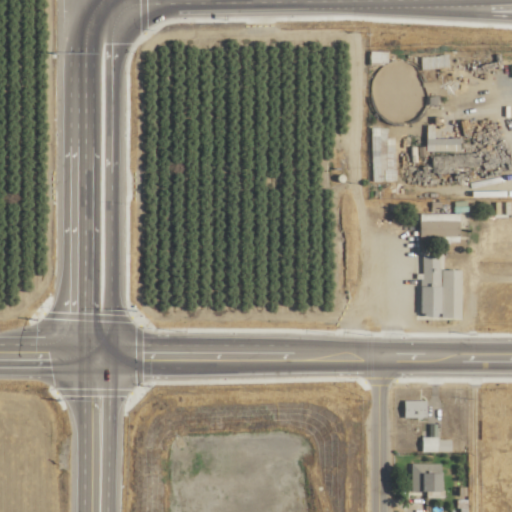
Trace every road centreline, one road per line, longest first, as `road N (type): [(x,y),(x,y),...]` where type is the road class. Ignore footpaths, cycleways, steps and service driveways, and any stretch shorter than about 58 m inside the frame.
road 1 (tertiary): [(95,0),(90,353)]
road 2 (tertiary): [(379,356),(90,353)]
road 3 (motorway): [(318,1),(511,16)]
road 4 (primary): [(136,0),(318,1)]
road 5 (tertiary): [(90,353),(89,511)]
road 6 (residential): [(379,356),(377,511)]
road 7 (tertiary): [(511,357),(379,356)]
